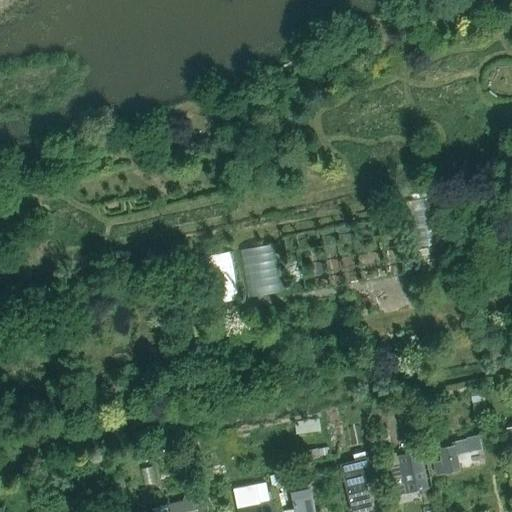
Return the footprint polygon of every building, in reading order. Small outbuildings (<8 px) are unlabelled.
[(433,189),(416,192),(431,270),(448,266),(433,189)] [(248,245),(253,293),(288,289),(282,241),(248,245)] [(207,252),(212,301),(243,298),(238,249),(207,252)] [(468,439),(453,442),(454,447),(456,455),(482,449),(479,435),(467,437),(468,439)] [(329,447),(319,449),(321,456),(331,454),(329,447)] [(442,461),(432,464),(435,475),(459,470),(454,447),(440,450),(442,461)] [(420,453),(400,457),(408,493),(429,489),(420,453)] [(369,460),(360,462),(344,466),(355,511),(361,511),(372,510),(363,474),(378,470),(377,462),(370,464),(369,460)] [(239,508),(270,501),(266,484),(235,490),(239,508)] [(314,511),(309,489),(292,493),(295,511),(314,511)] [(208,511),(207,505),(205,505),(203,499),(174,505),(175,506),(168,508),(167,506),(156,510),(156,511),(208,511)]
